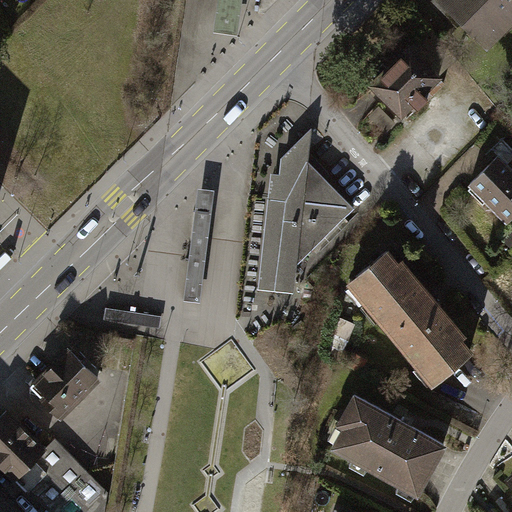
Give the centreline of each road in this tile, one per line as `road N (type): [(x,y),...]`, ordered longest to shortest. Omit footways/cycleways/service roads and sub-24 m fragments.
road 1 (primary): [(0,335),(274,57)]
road 2 (residential): [(511,337),(274,57)]
road 3 (residential): [(453,511),(511,407)]
